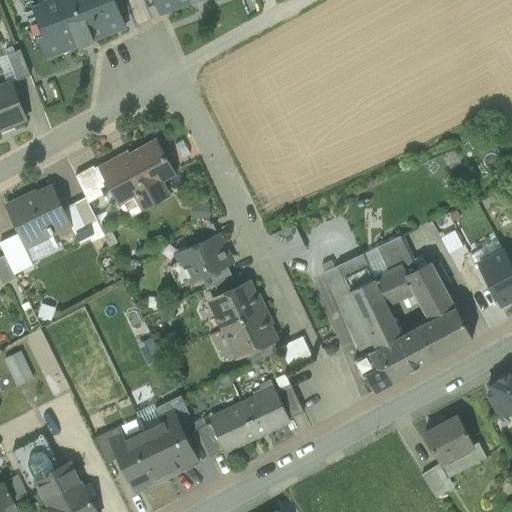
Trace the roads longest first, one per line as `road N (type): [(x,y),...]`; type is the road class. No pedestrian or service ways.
road 1 (tertiary): [(211,511),(511,348)]
road 2 (residential): [(177,73),(319,355)]
road 3 (residential): [(0,172),(177,73)]
